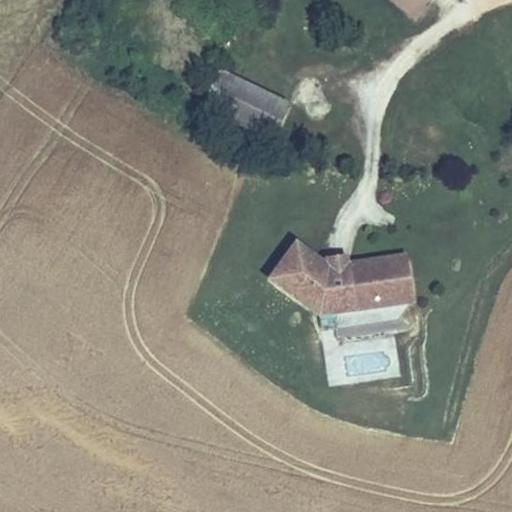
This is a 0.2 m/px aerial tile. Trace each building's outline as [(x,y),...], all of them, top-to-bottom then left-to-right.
[(392,0),(418,24),(438,0),(392,0)] [(291,101),(221,66),(201,108),(271,142),(291,101)] [(399,305),(391,254),(350,261),(349,253),(326,255),(327,259),(299,237),(269,277),(321,315),(399,305)] [(408,252),(391,254),(399,305),(416,302),(408,252)] [(337,339),(381,339),(381,314),(337,314),(337,339)] [(330,384),(346,381),(335,324),(320,327),(330,384)]
